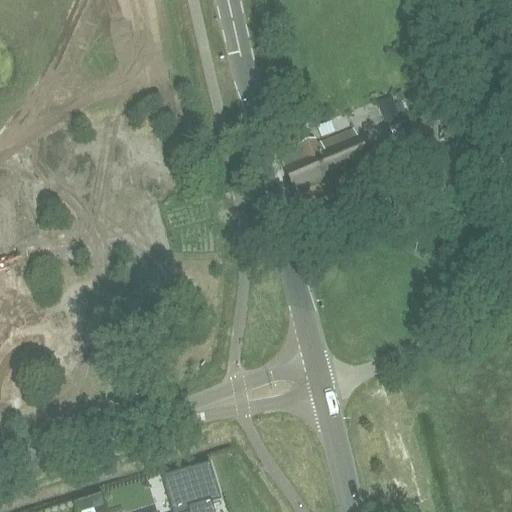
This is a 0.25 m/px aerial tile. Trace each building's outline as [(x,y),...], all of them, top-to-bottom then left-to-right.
[(404,129),(413,147),(433,138),(424,120),(404,129)] [(325,199),(371,178),(352,133),(317,147),(315,144),(300,150),(301,154),(284,161),(300,210),(325,198),(325,199)] [(467,180),(483,169),(467,140),(450,150),(467,180)] [(213,511),(212,506),(221,503),(210,465),(161,480),(171,511),(213,511)] [(101,498),(74,506),(76,511),(95,511),(104,509),(101,498)]
